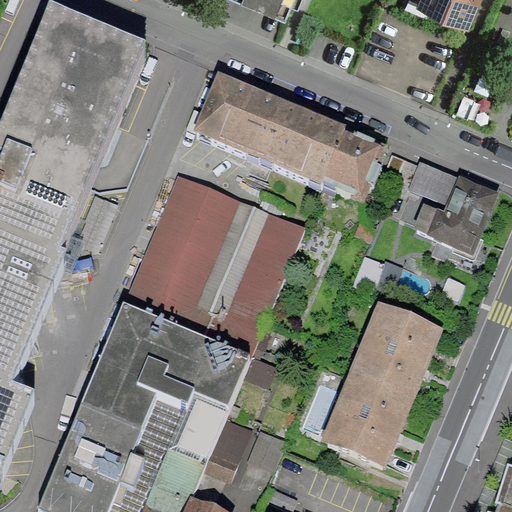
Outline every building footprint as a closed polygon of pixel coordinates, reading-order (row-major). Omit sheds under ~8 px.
[(0,496),(178,49),(55,0),(47,0),(0,120),(0,146),(1,147),(0,150),(0,496)] [(294,0),(251,0),(288,14),(294,0)] [(482,1),(480,0),(424,0),(423,4),(473,24),(482,1)] [(257,167),(280,112),(222,89),(199,144),(257,167)] [(257,167),(313,190),(335,134),(280,112),(257,167)] [(335,134),(313,190),(359,208),(381,152),(335,134)] [(409,166),(394,160),(380,194),(395,200),(409,166)] [(437,205),(421,246),(472,266),(498,200),(429,174),(419,198),(437,205)] [(306,231),(184,181),(132,305),(254,355),(306,231)] [(386,270),(368,262),(356,289),(375,297),(386,270)] [(124,315),(82,418),(148,445),(165,404),(187,413),(192,402),(237,422),(257,369),(124,315)] [(382,320),(356,385),(421,411),(447,346),(382,320)] [(328,454),(393,481),(421,411),(356,385),(328,454)] [(187,413),(143,511),(196,511),(199,508),(212,479),(234,429),(237,422),(192,402),(187,413)] [(42,511),(119,511),(148,445),(82,418),(42,511)] [(255,437),(234,429),(212,479),(234,488),(255,437)] [(511,511),(511,461),(509,469),(511,469),(511,476),(502,474),(490,511),(511,511)]
